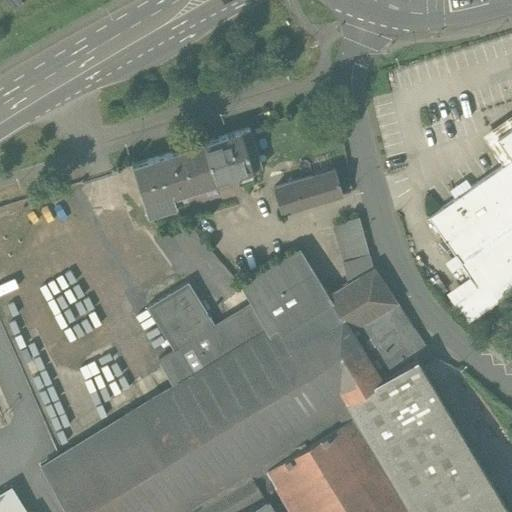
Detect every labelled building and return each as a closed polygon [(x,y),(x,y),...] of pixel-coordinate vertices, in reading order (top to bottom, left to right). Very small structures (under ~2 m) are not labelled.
[(511,161),(427,219),(475,287),(452,303),(466,324),(511,292),(511,128),(495,139),(511,161)] [(261,169),(249,131),(205,145),(218,183),(228,180),(230,185),(237,183),(235,177),(261,169)] [(218,183),(205,145),(132,169),(147,216),(175,207),(172,198),(218,183)] [(288,174),(270,180),(281,215),(342,196),(334,171),(332,172),(328,160),(308,167),(307,163),(287,170),(288,174)] [(350,282),(374,268),(372,268),(358,218),(334,224),(350,282)] [(508,511),(417,365),(414,360),(380,381),(328,296),(300,251),(241,287),(251,303),(215,325),(189,283),(149,308),(176,351),(159,362),(175,387),(40,470),(66,511),(508,511)] [(414,360),(417,365),(430,357),(374,268),(350,282),(328,296),(380,381),(414,360)] [(0,511),(25,511),(11,488),(0,494),(0,511)]
